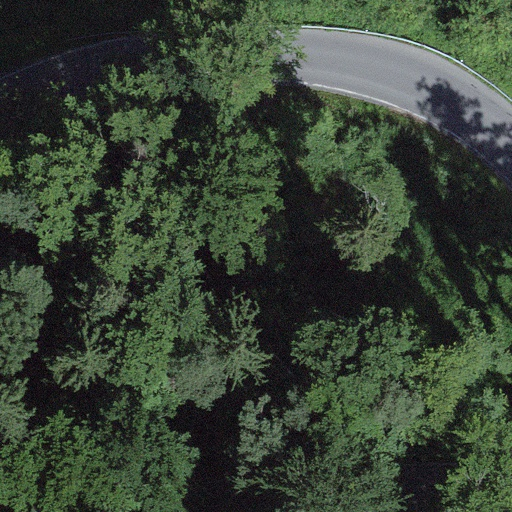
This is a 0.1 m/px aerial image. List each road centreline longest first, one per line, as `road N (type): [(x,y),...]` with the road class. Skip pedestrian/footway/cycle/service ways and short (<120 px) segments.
road 1 (tertiary): [(0,111),(115,65),(269,54),(421,84),(469,109),(511,151)]
road 2 (tertiary): [(511,496),(196,511)]
